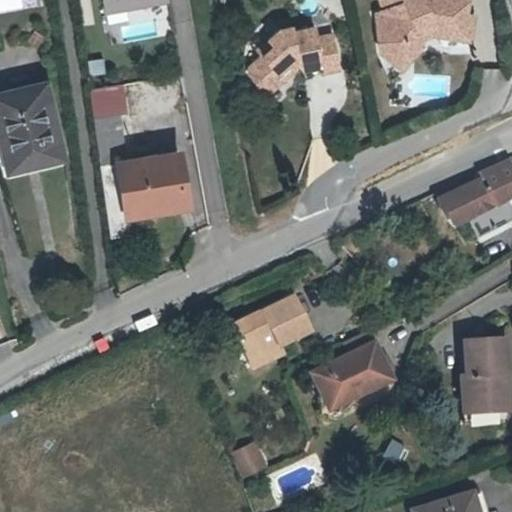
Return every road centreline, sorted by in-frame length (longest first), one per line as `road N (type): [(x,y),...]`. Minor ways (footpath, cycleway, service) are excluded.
road 1 (residential): [(325,220),(0,380)]
road 2 (residential): [(325,220),(326,184),(511,91)]
road 3 (residential): [(511,132),(325,220)]
